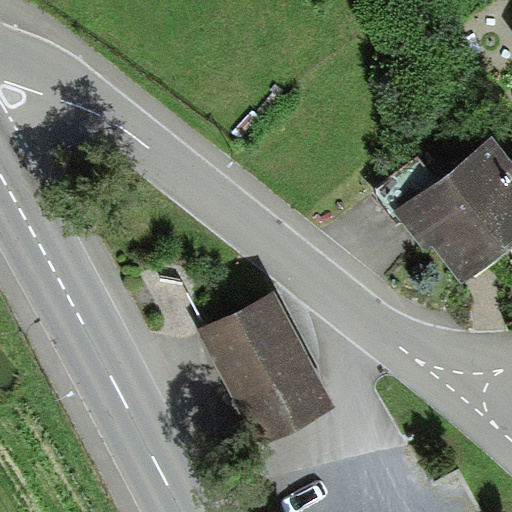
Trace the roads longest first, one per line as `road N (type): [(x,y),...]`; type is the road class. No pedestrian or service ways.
road 1 (residential): [(458,392),(108,116),(37,90),(0,91)]
road 2 (secondary): [(0,173),(176,511)]
